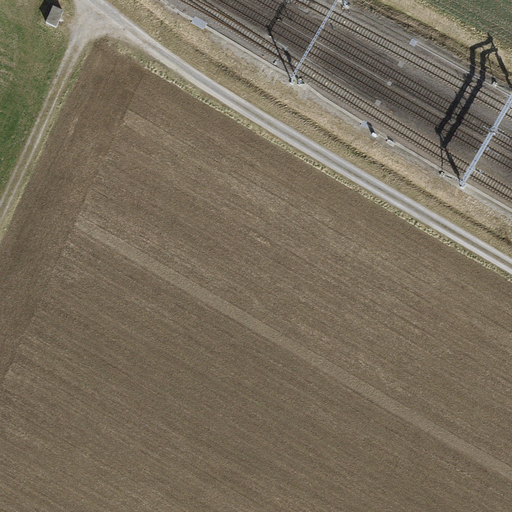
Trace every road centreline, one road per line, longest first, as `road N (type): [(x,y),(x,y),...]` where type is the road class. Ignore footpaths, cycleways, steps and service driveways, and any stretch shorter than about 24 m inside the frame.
road 1 (track): [(88,0),(175,66),(511,265)]
road 2 (track): [(0,221),(97,8)]
